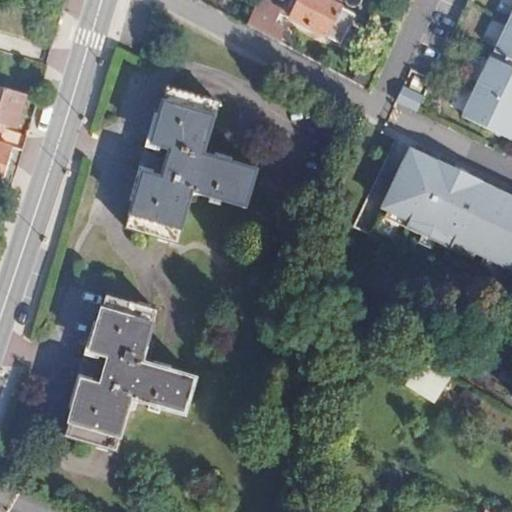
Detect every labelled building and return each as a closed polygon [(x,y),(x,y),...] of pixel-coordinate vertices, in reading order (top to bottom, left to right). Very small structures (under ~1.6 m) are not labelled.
[(281,8),(264,0),(256,0),(246,24),(274,39),(278,32),(272,29),(281,8)] [(301,0),(292,16),(326,35),(342,8),(332,1),(332,0),(301,0)] [(511,8),(460,117),(507,141),(511,130),(511,8)] [(414,77),(408,89),(419,94),(424,82),(414,77)] [(0,88),(0,124),(17,129),(26,96),(0,88)] [(400,88),(393,101),(414,112),(420,98),(400,88)] [(160,178),(142,172),(124,231),(177,246),(192,193),(210,198),(209,202),(221,205),(222,202),(246,209),(257,171),(204,155),(219,103),(167,89),(150,143),(169,149),(160,178)] [(25,136),(2,129),(0,136),(0,143),(10,146),(21,150),(25,136)] [(0,143),(0,178),(10,146),(0,143)] [(407,150),(376,212),(402,226),(399,233),(443,255),(447,248),(511,280),(511,202),(478,186),(479,184),(435,162),(434,164),(407,150)] [(99,385),(80,380),(63,436),(115,450),(131,399),(148,404),(146,409),(158,412),(160,408),(185,414),(197,377),(142,363),(158,311),(105,296),(88,351),(108,356),(99,385)] [(447,377),(421,361),(406,387),(431,403),(447,377)]
